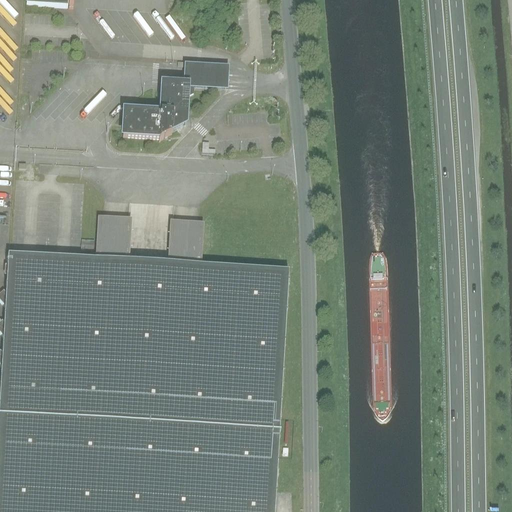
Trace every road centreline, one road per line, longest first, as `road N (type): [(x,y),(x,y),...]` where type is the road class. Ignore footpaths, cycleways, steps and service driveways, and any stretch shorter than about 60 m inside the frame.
road 1 (unclassified): [(310,511),(306,236),(285,0)]
road 2 (trunk): [(479,511),(455,0)]
road 3 (trunk): [(435,0),(458,511)]
